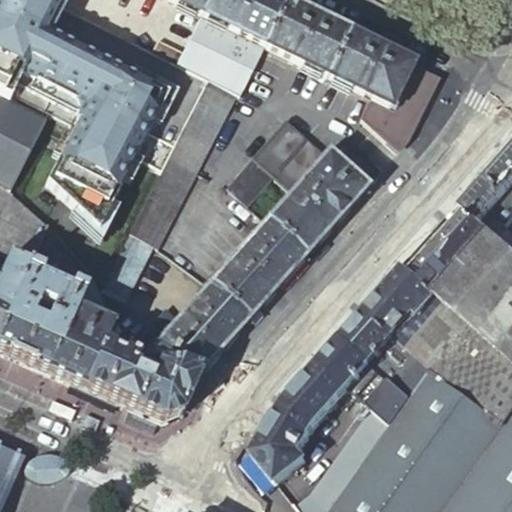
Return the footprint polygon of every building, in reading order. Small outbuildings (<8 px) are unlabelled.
[(0,0),(0,103),(40,124),(44,117),(71,131),(41,187),(93,235),(132,162),(157,175),(165,160),(204,85),(174,69),(149,57),(56,8),(38,0),(0,0)] [(38,0),(56,8),(59,0),(38,0)] [(157,0),(198,20),(207,0),(157,0)] [(266,0),(207,0),(198,20),(180,56),(174,69),(204,85),(233,100),(236,101),(260,55),(258,54),(260,51),(282,7),(273,3),(266,0)] [(324,28),(282,7),(260,51),(322,82),(343,38),(337,35),(324,28)] [(356,44),(343,38),(322,82),(366,104),(356,123),(393,156),(402,146),(427,96),(433,83),(380,56),(356,44)] [(156,43),(149,57),(174,69),(180,56),(156,43)] [(233,100),(204,85),(165,160),(194,175),(233,100)] [(0,193),(5,196),(7,192),(41,124),(40,124),(0,103),(0,193)] [(263,227),(299,260),(340,215),(353,200),(361,191),(370,182),(376,175),(339,142),(323,160),(282,124),(222,190),(243,209),(270,179),(289,197),(263,227)] [(511,150),(501,163),(494,170),(489,177),(484,183),(511,207),(511,150)] [(194,175),(165,160),(157,175),(154,182),(126,235),(155,251),(194,175)] [(511,221),(511,207),(484,183),(476,191),(467,201),(485,219),(505,229),(511,221)] [(0,261),(4,264),(25,275),(27,272),(35,253),(45,231),(38,223),(21,208),(9,198),(5,196),(0,193),(0,261)] [(485,219),(467,201),(463,206),(462,207),(459,210),(477,228),(481,224),(485,219)] [(477,228),(459,210),(449,222),(404,272),(511,369),(511,257),(505,252),(477,228)] [(206,291),(242,324),(271,292),(273,289),(296,263),(299,260),(263,227),(234,258),(206,291)] [(25,275),(0,329),(0,358),(34,374),(44,378),(75,311),(89,281),(82,272),(76,264),(70,256),(69,254),(58,243),(45,231),(35,253),(64,267),(61,273),(70,291),(68,296),(42,284),(44,279),(27,272),(25,275)] [(150,248),(127,236),(98,291),(121,303),(150,248)] [(0,329),(25,275),(4,264),(0,272),(0,329)] [(511,369),(404,272),(398,279),(375,305),(364,317),(429,376),(426,380),(501,437),(511,420),(511,369)] [(240,325),(242,324),(206,291),(138,366),(196,375),(205,364),(217,352),(240,325)] [(61,386),(81,394),(111,328),(75,311),(44,378),(61,386)] [(429,376),(364,317),(359,322),(346,337),(340,343),(408,405),(426,380),(429,376)] [(177,420),(196,375),(138,366),(120,354),(111,328),(81,394),(127,414),(158,428),(177,420)] [(408,405),(340,343),(332,352),(318,368),(347,394),(376,421),(371,428),(363,423),(337,459),(359,475),(408,405)] [(347,394),(318,368),(311,375),(285,402),(263,438),(251,459),(275,490),(308,465),(299,456),(313,432),(347,394)] [(511,511),(511,420),(501,437),(426,380),(408,405),(359,475),(332,511),(511,511)] [(0,510),(22,461),(0,450),(0,510)] [(310,497),(293,511),(294,511),(332,511),(359,475),(337,459),(310,497)]
